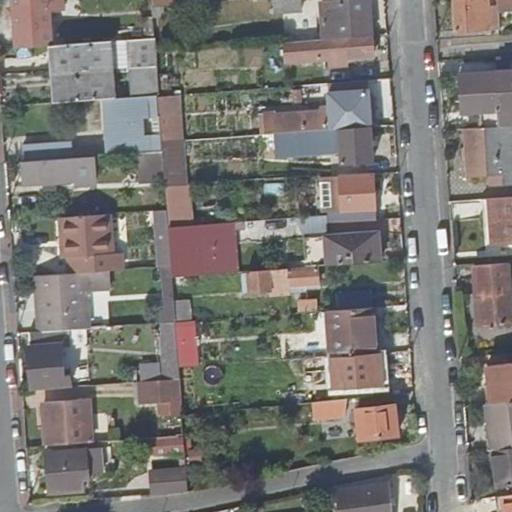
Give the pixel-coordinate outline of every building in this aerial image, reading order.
[(47,0),(12,0),(16,48),(56,44),(56,30),(50,31),(47,0)] [(298,0),(274,0),(275,13),(299,12),(298,0)] [(320,0),(323,37),(371,34),(368,0),(320,0)] [(511,0),(495,0),(496,6),(487,6),(486,0),(454,0),(457,33),(498,30),(497,12),(511,10),(511,0)] [(167,14),(166,2),(153,3),(154,14),(167,14)] [(323,37),(285,39),(286,61),(328,59),(328,68),(345,67),(344,57),(372,55),(371,34),(323,37)] [(155,36),(130,38),(131,53),(135,52),(136,67),(139,67),(157,65),(156,47),(155,36)] [(108,40),(56,44),(58,73),(110,69),(108,40)] [(160,95),(159,93),(157,65),(139,67),(142,96),(160,95)] [(105,99),(112,98),(110,69),(58,73),(59,102),(105,99)] [(511,125),(511,72),(460,76),(463,113),(498,111),(499,127),(511,126),(511,125)] [(329,82),(330,93),(367,91),(366,79),(329,82)] [(367,91),(330,93),(327,93),(328,112),(264,116),(264,134),(269,133),(369,127),(367,98),(367,91)] [(159,93),(160,95),(160,105),(161,116),(163,140),(182,139),(178,92),(159,93)] [(103,138),(105,155),(141,152),(152,151),(160,150),(157,117),(161,116),(160,105),(160,95),(142,96),(112,98),(105,99),(107,138),(103,138)] [(264,134),(264,116),(255,116),(256,134),(264,134)] [(499,127),(465,129),(469,174),(490,173),(491,184),(511,183),(511,133),(511,126),(499,127)] [(371,162),(369,127),(269,133),(271,156),(339,153),(340,163),(371,162)] [(24,145),(26,162),(70,158),(74,158),(73,142),(24,145)] [(152,151),(155,179),(166,179),(164,150),(160,150),(152,151)] [(142,180),(155,179),(152,151),(141,152),(142,180)] [(43,182),(57,182),(72,180),(70,158),(26,162),(23,162),(24,184),(43,182)] [(373,173),(339,175),(341,216),(344,216),(345,221),(375,219),(373,173)] [(511,240),(511,197),(489,199),(492,242),(511,240)] [(196,275),(192,224),(169,225),(171,264),(172,277),(196,275)] [(324,237),(326,266),(380,262),(378,234),(324,237)] [(58,243),(30,245),(32,263),(58,262),(58,243)] [(162,265),(164,297),(174,297),(172,277),(171,264),(162,265)] [(317,266),(246,272),(247,293),(267,292),(268,294),(301,292),(301,287),(318,286),(317,266)] [(508,267),(477,268),(480,327),(511,325),(508,267)] [(34,275),(38,331),(67,329),(88,328),(85,293),(108,291),(107,269),(84,271),(34,275)] [(342,309),(371,307),(370,291),(341,292),(342,309)] [(174,297),(164,297),(157,298),(158,323),(176,322),(174,297)] [(326,310),(330,357),(346,356),(375,353),(373,307),(371,307),(342,309),(326,310)] [(179,370),(197,368),(194,326),(176,327),(179,370)] [(35,390),(70,387),(70,375),(62,375),(61,345),(68,345),(67,329),(38,331),(31,332),(32,347),(29,347),(30,379),(34,379),(35,390)] [(334,388),(382,385),(381,373),(380,353),(375,353),(346,356),(346,366),(333,366),(334,388)] [(511,401),(511,358),(509,359),(510,365),(487,367),(490,404),(511,401)] [(381,373),(382,385),(394,385),(394,378),(390,378),(390,372),(381,373)] [(180,379),(139,382),(140,402),(181,399),(180,379)] [(341,413),(345,400),(311,403),(312,416),(341,413)] [(47,446),(93,443),(89,401),(44,404),(47,446)] [(511,401),(490,404),(488,404),(493,451),(511,447),(511,401)] [(394,405),(357,408),(360,438),(397,435),(394,405)] [(48,452),(50,492),(83,489),(83,478),(88,478),(109,477),(107,447),(87,448),(77,449),(77,451),(48,452)] [(511,447),(493,451),(492,451),(496,489),(508,488),(508,495),(511,494),(511,447)] [(186,471),(152,474),(154,496),(188,493),(186,471)] [(338,511),(389,511),(386,483),(336,489),(338,511)] [(511,511),(511,494),(508,495),(502,496),(504,511),(511,511)]
